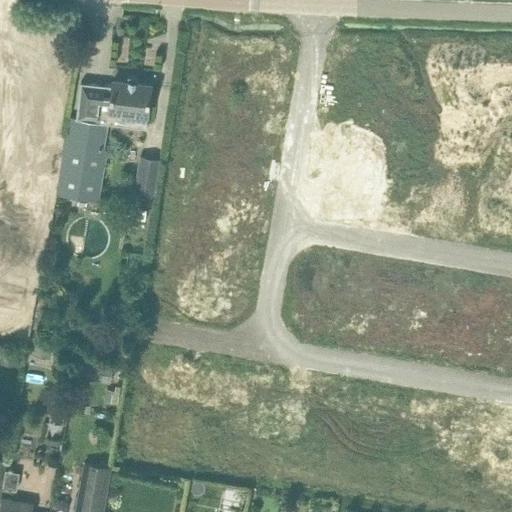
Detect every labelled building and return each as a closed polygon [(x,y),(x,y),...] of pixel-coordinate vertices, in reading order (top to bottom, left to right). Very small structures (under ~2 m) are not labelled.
[(68,115),(56,193),(100,200),(107,148),(105,148),(108,123),(146,127),(152,84),(138,82),(139,76),(128,75),(128,81),(113,79),(113,85),(81,81),(76,117),(68,115)] [(462,138),(460,146),(470,147),(472,139),(462,138)] [(472,139),(470,147),(480,149),(481,141),(472,139)] [(136,180),(138,180),(137,191),(155,194),(160,158),(140,155),(136,180)] [(438,182),(430,226),(456,230),(463,186),(438,182)] [(463,186),(456,230),(481,235),(488,190),(463,186)] [(511,194),(488,190),(481,235),(506,239),(511,201),(511,194)] [(1,335),(0,341),(0,370),(16,373),(21,338),(1,335)] [(35,351),(34,354),(49,357),(49,354),(51,347),(36,344),(35,351)] [(81,356),(79,366),(112,373),(114,361),(93,357),(81,354),(81,356)] [(23,366),(9,444),(25,447),(32,408),(38,410),(40,397),(58,400),(65,361),(46,358),(44,369),(23,366)] [(57,433),(33,429),(24,476),(48,480),(57,433)] [(84,461),(74,511),(102,511),(111,467),(84,461)] [(30,511),(32,505),(1,499),(0,502),(0,503),(0,511),(30,511)]
